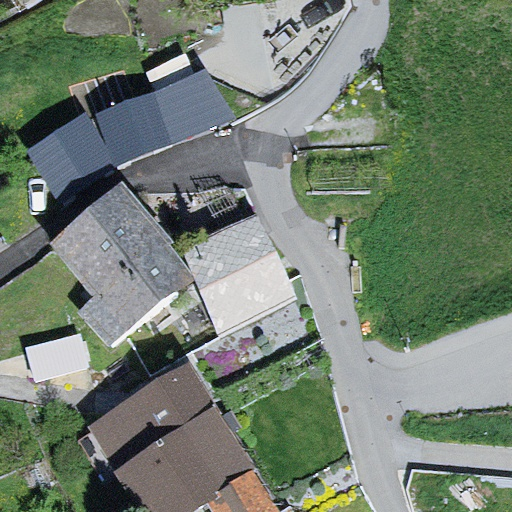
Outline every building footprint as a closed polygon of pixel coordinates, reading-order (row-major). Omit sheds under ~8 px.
[(30,136),(50,191),(235,124),(215,69),(30,136)] [(331,91),(331,145),(385,145),(384,91),(331,91)] [(244,229),(168,260),(203,344),(279,312),(244,229)] [(176,324),(102,231),(36,284),(109,376),(176,324)] [(273,511),(198,383),(90,447),(128,511),(273,511)]
